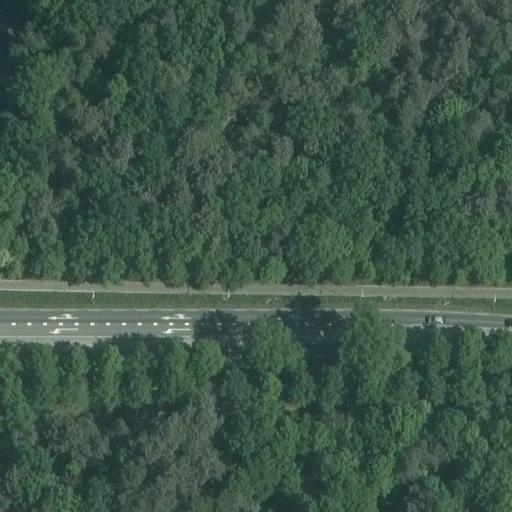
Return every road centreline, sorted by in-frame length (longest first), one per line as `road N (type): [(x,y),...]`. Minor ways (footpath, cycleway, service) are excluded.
road 1 (primary): [(0,356),(511,346)]
road 2 (primary): [(511,322),(0,317)]
